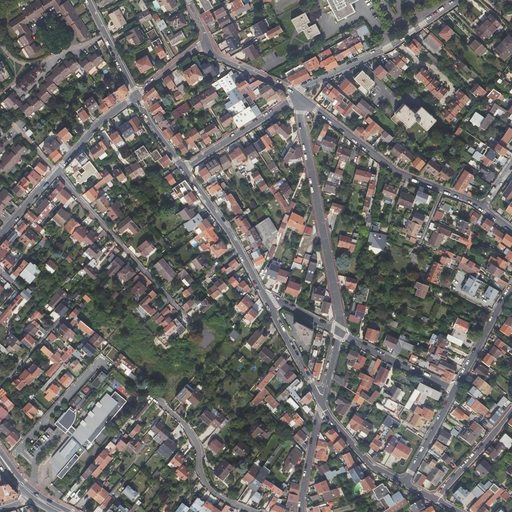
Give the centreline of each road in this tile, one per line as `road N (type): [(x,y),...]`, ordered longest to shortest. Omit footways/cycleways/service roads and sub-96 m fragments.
road 1 (residential): [(338,332),(296,94)]
road 2 (residential): [(296,94),(397,171),(482,208)]
road 3 (residential): [(457,0),(388,48),(296,94)]
road 4 (unclassified): [(169,300),(55,171)]
road 5 (residential): [(158,401),(197,445),(209,488),(258,511)]
road 6 (residential): [(266,298),(184,169)]
road 7 (residential): [(296,94),(184,169)]
road 8 (residential): [(454,390),(338,332)]
road 9 (residential): [(320,405),(266,298)]
